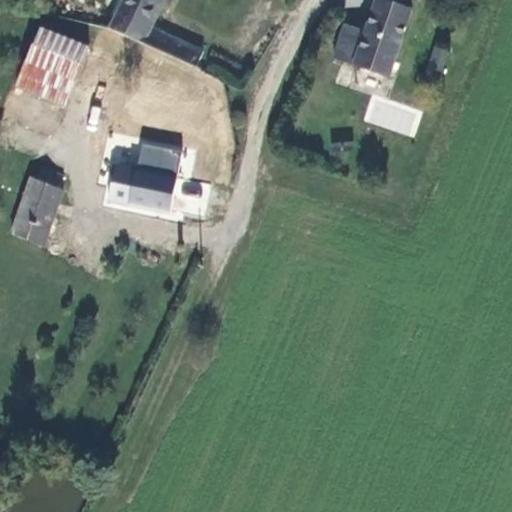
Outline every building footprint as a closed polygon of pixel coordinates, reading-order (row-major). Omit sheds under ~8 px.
[(120,0),(104,35),(195,71),(201,56),(147,34),(163,0),(120,0)] [(409,9),(405,8),(408,0),(375,0),(363,29),(342,21),(329,55),(383,77),(409,9)] [(36,28),(11,86),(57,107),(83,50),(36,28)] [(443,70),(449,50),(435,46),(429,66),(443,70)] [(165,211),(166,206),(172,176),(115,164),(108,199),(165,211)] [(39,174),(34,172),(11,231),(39,242),(60,186),(56,185),(61,173),(43,166),(39,174)] [(190,180),(172,176),(166,206),(184,210),(190,180)]
